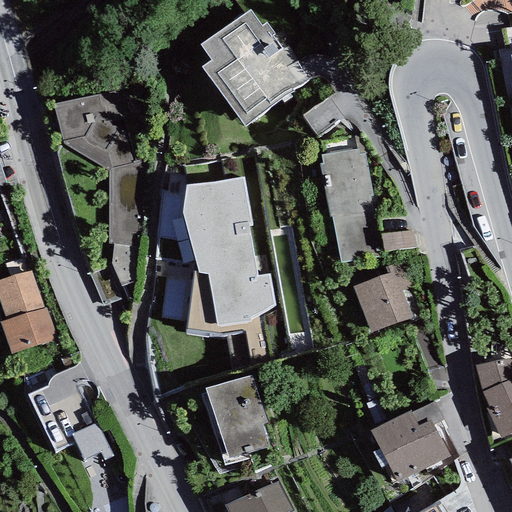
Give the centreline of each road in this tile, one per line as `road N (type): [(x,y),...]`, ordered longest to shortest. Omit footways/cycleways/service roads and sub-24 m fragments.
road 1 (tertiary): [(511,249),(461,81),(430,68),(411,90),(476,454),(497,511)]
road 2 (tertiary): [(186,511),(59,245),(0,25)]
